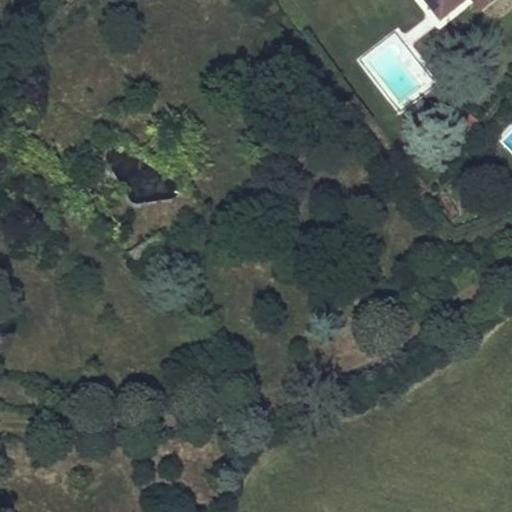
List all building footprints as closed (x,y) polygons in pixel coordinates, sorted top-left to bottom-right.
[(422,0),(425,2),(427,0),(435,0),(447,15),(466,0),(422,0)] [(447,15),(435,0),(427,0),(425,2),(440,21),(447,15)] [(470,0),(481,13),(496,0),(470,0)] [(390,45),(369,61),(400,100),(420,84),(390,45)] [(511,131),(503,141),(511,150),(511,131)] [(477,186),(480,177),(466,173),(464,182),(477,186)] [(135,268),(167,249),(159,236),(127,255),(135,268)]
